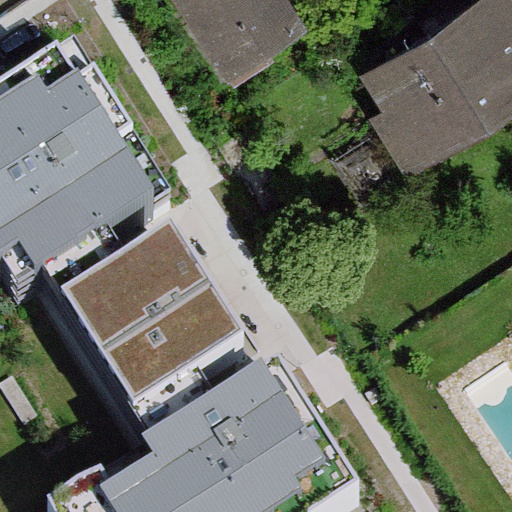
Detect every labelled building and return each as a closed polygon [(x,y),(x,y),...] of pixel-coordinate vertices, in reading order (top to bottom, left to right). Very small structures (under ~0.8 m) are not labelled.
[(286,0),(182,0),(227,69),(300,22),(286,0)] [(511,94),(511,1),(511,0),(478,0),(372,68),(394,103),(379,113),(409,160),(511,94)] [(49,90),(29,58),(0,75),(0,278),(19,266),(23,271),(141,196),(66,79),(49,90)] [(175,249),(65,319),(137,431),(247,361),(175,249)] [(144,458),(60,511),(350,511),(365,503),(284,376),(147,463),(144,458)]
